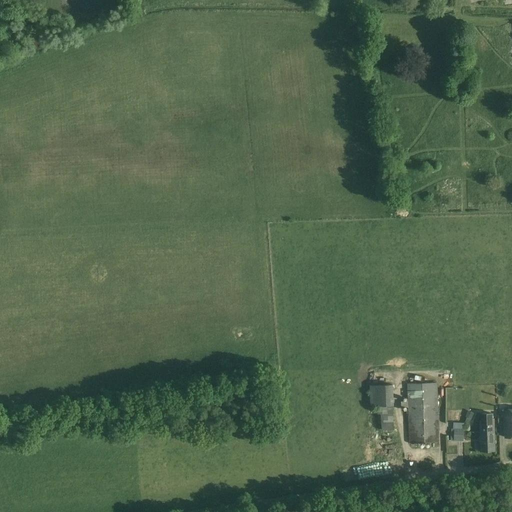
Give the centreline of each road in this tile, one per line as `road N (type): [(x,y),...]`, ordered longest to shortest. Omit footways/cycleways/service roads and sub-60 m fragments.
road 1 (track): [(200,511),(388,483)]
road 2 (unclassified): [(388,483),(511,466)]
